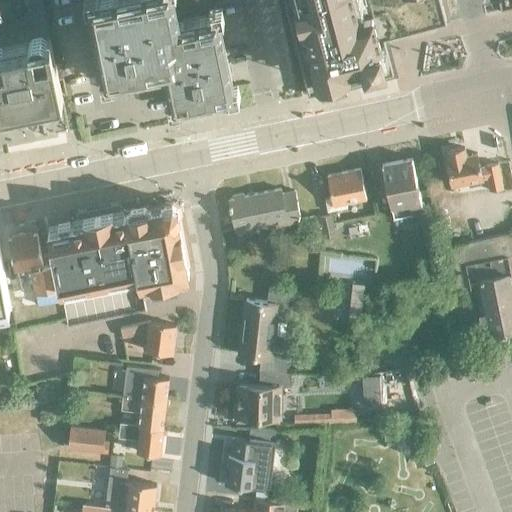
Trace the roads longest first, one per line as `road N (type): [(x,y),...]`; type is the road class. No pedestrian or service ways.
road 1 (residential): [(193,157),(211,281),(184,511)]
road 2 (tertiary): [(193,157),(508,80)]
road 3 (tertiary): [(0,196),(193,157)]
